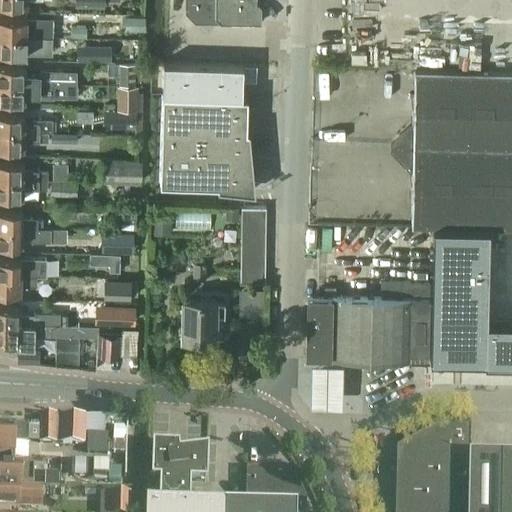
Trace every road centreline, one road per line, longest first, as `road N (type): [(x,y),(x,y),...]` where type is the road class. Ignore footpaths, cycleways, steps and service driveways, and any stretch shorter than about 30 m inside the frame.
road 1 (unclassified): [(270,412),(291,329),(307,0)]
road 2 (unclassified): [(67,388),(270,412)]
road 3 (unclassified): [(321,456),(437,400),(511,401)]
